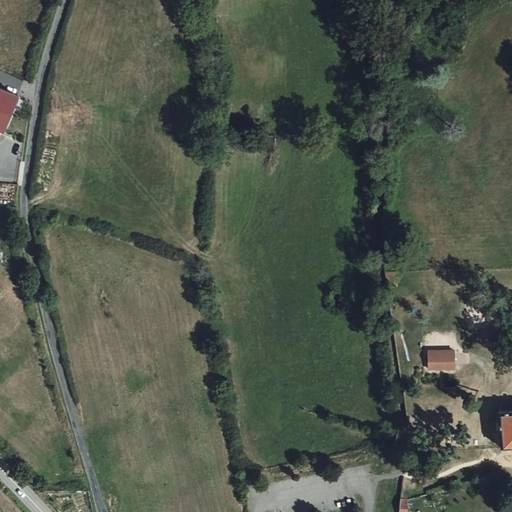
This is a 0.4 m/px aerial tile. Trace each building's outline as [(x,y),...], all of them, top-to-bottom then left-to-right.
[(0,87),(0,127),(3,129),(18,94),(0,87)] [(429,347),(429,357),(454,357),(454,347),(429,347)] [(454,366),(454,357),(429,357),(428,365),(454,366)] [(511,403),(498,404),(499,444),(511,442),(511,403)] [(401,511),(407,511),(409,496),(407,496),(401,495),(400,511),(401,511)]
